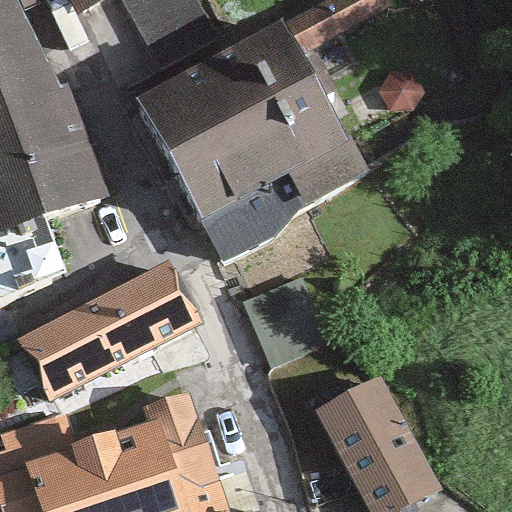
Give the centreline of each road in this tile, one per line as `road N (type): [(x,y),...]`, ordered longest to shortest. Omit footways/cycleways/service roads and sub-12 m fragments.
road 1 (residential): [(187,249),(41,0)]
road 2 (residential): [(287,511),(239,358),(187,249)]
road 3 (residential): [(187,249),(0,325)]
